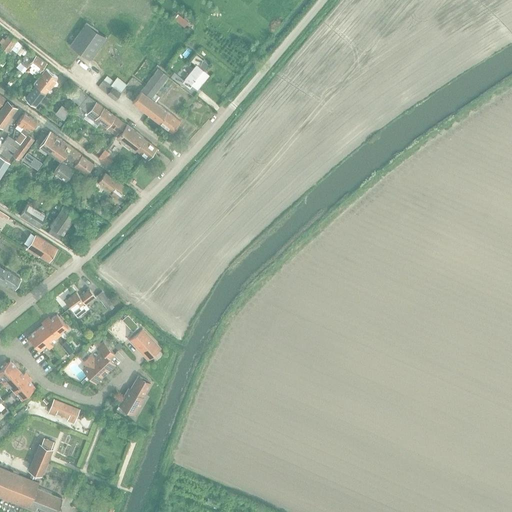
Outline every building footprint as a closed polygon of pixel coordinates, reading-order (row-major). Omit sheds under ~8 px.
[(100,47),(101,48),(108,38),(87,23),(71,46),(90,60),(100,47)] [(50,31),(46,35),(56,43),(59,38),(50,31)] [(9,35),(0,45),(0,53),(4,56),(5,54),(12,59),(13,57),(12,57),(14,55),(14,56),(17,53),(11,48),(16,41),(9,35)] [(205,41),(198,50),(215,64),(222,55),(205,41)] [(20,62),(9,75),(13,79),(17,75),(19,77),(23,72),(21,70),(25,65),(27,67),(30,63),(32,65),(29,69),(36,75),(39,71),(45,63),(31,52),(25,59),(22,63),(20,62)] [(174,73),(171,77),(180,84),(182,82),(186,85),(190,88),(193,84),(197,87),(208,74),(203,70),(208,64),(197,54),(191,61),(196,65),(183,80),(174,73)] [(35,84),(25,97),(36,105),(58,77),(45,68),(34,83),(35,84)] [(168,111),(167,112),(157,104),(161,98),(156,94),(168,79),(157,70),(132,102),(172,133),(181,121),(168,111)] [(107,76),(98,86),(115,100),(127,85),(117,77),(114,81),(107,76)] [(125,123),(87,95),(74,111),(83,118),(78,124),(107,147),(116,135),(125,123)] [(7,101),(0,109),(0,125),(3,127),(17,107),(7,100),(7,101)] [(37,122),(25,113),(17,123),(23,128),(20,132),(26,135),(37,122)] [(125,123),(116,135),(116,136),(115,137),(134,151),(136,149),(148,159),(157,147),(127,123),(126,123),(125,123)] [(49,154),(60,140),(50,133),(40,147),(49,154)] [(28,134),(20,143),(12,154),(18,159),(19,159),(18,158),(17,157),(19,155),(21,156),(34,139),(28,134)] [(7,135),(2,143),(7,147),(13,152),(19,144),(7,135)] [(60,162),(72,148),(60,140),(49,154),(60,162)] [(72,148),(60,162),(53,172),(64,180),(71,171),(73,173),(76,173),(78,170),(85,175),(93,164),(72,148)] [(99,157),(109,165),(113,160),(108,156),(110,153),(105,149),(99,157)] [(23,159),(28,162),(32,155),(27,152),(23,159)] [(0,155),(0,176),(10,162),(0,156),(0,155)] [(120,196),(121,196),(128,187),(105,171),(97,182),(110,191),(111,189),(113,191),(110,194),(117,199),(120,196)] [(20,214),(39,226),(46,215),(28,203),(20,214)] [(48,232),(59,239),(63,233),(76,214),(63,205),(50,225),(52,226),(48,232)] [(34,234),(26,248),(37,255),(38,254),(48,260),(56,248),(34,234)] [(6,283),(14,288),(20,278),(0,266),(0,282),(5,286),(6,283)] [(89,307),(86,303),(95,296),(89,289),(80,296),(76,292),(64,301),(74,313),(77,316),(89,307)] [(112,302),(112,303),(102,290),(96,295),(109,310),(115,305),(112,302)] [(46,321),(58,335),(67,328),(56,314),(46,321)] [(138,326),(128,315),(122,320),(133,330),(138,326)] [(46,321),(37,329),(48,343),(49,342),(58,335),(46,321)] [(36,330),(27,336),(30,339),(33,343),(39,350),(45,345),(48,349),(51,347),(52,346),(49,342),(48,343),(37,329),(36,330)] [(130,340),(148,359),(160,348),(142,329),(130,340)] [(64,342),(61,344),(69,354),(67,355),(70,359),(74,356),(71,352),(74,350),(66,341),(64,342)] [(95,382),(115,364),(110,358),(114,354),(103,342),(98,347),(102,351),(94,358),(90,354),(83,361),(87,365),(83,369),(95,382)] [(4,381),(17,368),(10,360),(0,369),(0,375),(3,379),(4,381)] [(13,390),(26,377),(17,368),(4,381),(3,379),(0,381),(0,383),(2,386),(6,382),(13,390)] [(144,398),(143,397),(151,383),(138,375),(130,389),(128,388),(119,404),(135,414),(144,398)] [(26,377),(13,390),(22,399),(35,387),(26,377)] [(0,401),(3,404),(8,400),(0,389),(0,401)] [(75,420),(80,409),(54,398),(49,409),(75,420)] [(1,411),(5,415),(9,411),(5,407),(1,411)] [(39,443),(28,469),(32,471),(30,477),(35,480),(38,473),(42,475),(53,449),(52,448),(55,441),(44,437),(41,444),(39,443)] [(0,465),(0,495),(28,507),(35,510),(38,505),(54,511),(56,511),(62,498),(36,488),(39,481),(35,480),(30,477),(0,465)]
